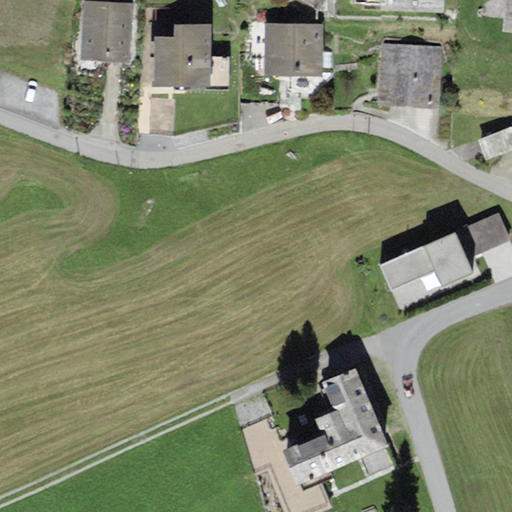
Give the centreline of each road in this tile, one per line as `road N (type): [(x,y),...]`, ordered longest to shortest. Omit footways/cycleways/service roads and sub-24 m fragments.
road 1 (residential): [(0,118),(143,162),(337,122),(372,125),(511,197)]
road 2 (track): [(0,501),(416,325)]
road 3 (residential): [(511,293),(416,325),(405,345),(401,363),(446,511)]
